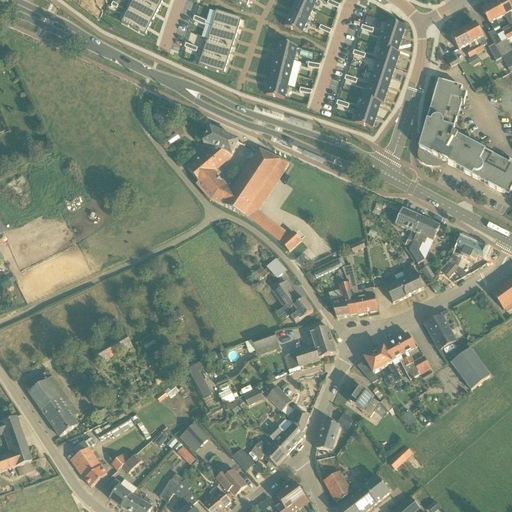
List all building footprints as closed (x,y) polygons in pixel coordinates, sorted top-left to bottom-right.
[(133,0),(128,10),(152,23),(158,11),(138,0),(133,0)] [(138,0),(158,11),(164,0),(138,0)] [(318,0),(297,0),(296,3),(313,11),(318,0)] [(505,17),(510,26),(511,28),(511,30),(511,12),(505,0),(498,0),(497,1),(498,3),(505,17)] [(313,11),(296,3),(290,15),(308,23),(313,11)] [(496,21),(505,17),(498,3),(483,11),(490,25),(490,24),(494,31),(489,34),(495,46),(496,47),(502,44),(498,37),(495,31),(500,28),(496,21)] [(152,23),(128,10),(121,23),(145,36),(152,23)] [(212,25),(237,33),(241,20),(216,11),(212,25)] [(308,23),(290,15),(285,27),(302,35),(308,23)] [(384,36),(402,42),(406,29),(388,23),(384,36)] [(477,55),(484,51),(482,48),(487,45),(476,24),(464,31),(477,55)] [(237,33),(212,25),(207,38),(233,47),(237,33)] [(511,30),(511,28),(510,26),(502,30),(504,34),(507,41),(508,40),(511,38),(511,30)] [(477,55),(464,31),(451,37),(459,51),(468,46),(471,51),(467,53),(470,59),(477,55)] [(380,48),(400,55),(400,54),(398,54),(402,42),(384,36),(380,48)] [(203,52),(228,60),(233,47),(207,38),(203,52)] [(276,56),(294,61),(297,48),(279,43),(276,56)] [(496,47),(495,46),(489,49),(496,62),(502,59),(496,47)] [(378,62),(396,68),(400,55),(380,48),(379,49),(382,50),(378,62)] [(228,60),(203,52),(198,65),(224,74),(228,60)] [(511,53),(502,59),(511,74),(511,73),(511,53)] [(294,61),(276,56),(272,69),(291,74),(294,61)] [(468,61),(473,68),(481,64),(477,56),(468,61)] [(449,64),(451,69),(459,65),(456,60),(449,64)] [(396,68),(378,62),(374,74),(392,80),(396,68)] [(291,74),(272,69),(269,82),(288,87),(291,74)] [(392,80),(374,74),(370,87),(388,93),(392,80)] [(288,87),(269,82),(266,96),(285,100),(288,87)] [(464,105),(467,95),(461,93),(463,89),(439,82),(419,150),(420,150),(419,154),(420,159),(422,163),(426,166),(431,166),(435,165),(439,162),(440,161),(448,165),(509,197),(511,190),(511,163),(510,162),(509,164),(458,137),(458,136),(453,134),(462,104),(464,105)] [(388,93),(370,87),(366,99),(363,98),(384,105),(388,93)] [(384,105),(363,98),(359,111),(377,117),(381,105),(383,106),(384,105)] [(377,117),(359,111),(355,124),(373,130),(377,117)] [(232,158),(239,143),(210,130),(203,145),(213,149),(209,152),(192,168),(189,165),(186,167),(199,183),(197,185),(211,201),(243,217),(244,216),(252,222),(280,180),(289,166),(260,153),(235,191),(226,187),(214,173),(231,158),(232,158)] [(396,225),(412,232),(414,233),(421,219),(403,210),(396,225)] [(421,219),(414,233),(417,235),(411,249),(419,253),(423,244),(425,245),(427,240),(433,243),(440,227),(421,219)] [(289,254),(302,242),(293,233),(281,245),(289,254)] [(475,263),(477,260),(478,258),(485,262),(490,250),(461,236),(449,263),(441,273),(450,280),(458,268),(463,257),(475,263)] [(353,255),(366,249),(363,242),(350,248),(353,255)] [(276,260),(266,269),(277,280),(287,271),(276,260)] [(332,265),(314,274),(317,279),(342,268),(340,262),(332,265)] [(348,284),(346,285),(347,285),(349,291),(353,299),(354,300),(359,316),(368,314),(370,314),(378,312),(373,290),(373,289),(359,292),(353,268),(353,267),(346,268),(343,269),(342,269),(347,280),(348,284)] [(424,290),(415,272),(413,267),(402,273),(404,277),(397,281),(394,276),(392,277),(382,282),(393,305),(424,290)] [(342,269),(338,271),(342,280),(346,278),(342,269)] [(511,280),(493,294),(507,314),(511,310),(511,280)] [(300,303),(286,283),(272,292),(283,309),(276,314),(282,322),(290,316),(296,325),(313,313),(305,300),(300,303)] [(347,285),(346,285),(340,287),(339,287),(341,291),(343,299),(331,302),(331,303),(337,320),(358,316),(359,316),(354,300),(353,299),(349,291),(347,285)] [(182,319),(182,318),(185,316),(181,309),(178,311),(167,317),(172,325),(182,319)] [(441,351),(452,345),(457,342),(441,317),(426,326),(440,352),(441,351)] [(336,355),(328,329),(311,334),(316,348),(285,358),(285,359),(289,372),(318,363),(317,361),(336,355)] [(252,340),(255,351),(277,343),(274,332),(252,340)] [(100,367),(133,348),(125,333),(91,352),(100,367)] [(408,359),(405,355),(416,349),(408,336),(397,342),(411,367),(414,365),(415,364),(411,357),(408,359)] [(385,349),(393,362),(402,358),(403,361),(400,363),(411,381),(421,375),(417,369),(414,365),(411,367),(397,342),(385,349)] [(163,350),(158,352),(164,362),(175,354),(169,345),(163,350)] [(365,360),(367,364),(359,369),(373,385),(378,382),(374,375),(388,367),(392,375),(390,376),(384,380),(389,388),(402,380),(394,367),(396,366),(394,362),(393,363),(393,362),(385,349),(383,350),(381,349),(377,350),(377,353),(365,360)] [(451,365),(472,392),(491,377),(471,350),(459,358),(451,365)] [(226,353),(217,357),(219,363),(228,359),(226,353)] [(421,375),(431,370),(425,358),(415,364),(414,365),(417,369),(421,375)] [(187,371),(204,401),(211,397),(198,374),(205,370),(201,363),(187,371)] [(60,438),(77,427),(67,411),(70,409),(47,373),(25,388),(29,393),(29,394),(60,438)] [(88,380),(80,385),(94,407),(102,402),(88,380)] [(179,393),(173,385),(164,393),(164,392),(156,398),(159,403),(167,396),(170,400),(179,393)] [(310,418),(295,412),(289,406),(292,403),(277,389),(268,399),(282,413),(283,412),(291,421),(291,422),(304,434),(310,418)] [(379,405),(378,404),(374,401),(374,400),(359,389),(349,403),(356,407),(350,416),(357,421),(362,414),(370,420),(379,406),(386,414),(393,409),(385,400),(379,405)] [(230,391),(219,396),(224,406),(234,401),(230,391)] [(249,407),(263,400),(258,391),(245,398),(249,407)] [(101,421),(107,417),(108,416),(107,414),(110,411),(106,406),(103,408),(102,406),(95,412),(101,421)] [(410,413),(402,419),(409,428),(417,422),(410,413)] [(349,417),(343,427),(349,430),(354,421),(349,417)] [(16,418),(0,423),(0,436),(2,436),(8,455),(0,457),(0,474),(8,471),(14,469),(31,463),(27,450),(16,418)] [(101,442),(132,424),(129,418),(111,428),(98,436),(101,442)] [(273,440),(278,445),(289,454),(306,436),(304,434),(291,422),(291,423),(287,421),(280,428),(278,426),(267,436),(272,441),(273,440)] [(332,452),(340,427),(325,423),(317,452),(332,452)] [(196,452),(208,440),(194,426),(182,438),(196,452)] [(144,427),(140,430),(145,437),(149,434),(144,427)] [(96,445),(91,439),(85,443),(84,442),(72,450),(77,457),(71,462),(91,489),(108,476),(97,462),(101,459),(93,448),(96,445)] [(271,452),(263,444),(254,453),(262,462),(266,458),(277,468),(289,454),(278,445),(271,452)] [(396,472),(405,463),(413,455),(406,448),(388,464),(396,472)] [(186,450),(179,456),(190,466),(196,459),(186,450)] [(118,473),(123,469),(133,459),(127,453),(112,466),(118,473)] [(245,454),(236,461),(246,473),(255,466),(245,454)] [(129,476),(143,463),(137,456),(133,459),(123,469),(129,476)] [(337,506),(353,494),(345,479),(350,476),(346,469),(324,482),(337,506)] [(247,487),(234,471),(228,476),(225,472),(216,480),(228,493),(231,491),(236,497),(247,487)] [(368,511),(390,494),(377,478),(336,511),(368,511)] [(110,501),(122,509),(130,496),(131,497),(136,489),(125,481),(122,485),(116,481),(108,492),(114,496),(110,501)] [(169,505),(175,495),(174,494),(179,487),(173,483),(172,483),(161,500),(169,505)] [(174,494),(175,495),(182,504),(186,509),(183,511),(194,511),(193,509),(199,504),(182,484),(181,483),(179,487),(174,494)] [(278,511),(287,511),(305,498),(295,484),(277,498),(281,504),(275,508),(278,511)] [(208,511),(221,511),(231,504),(221,492),(217,488),(210,494),(214,499),(204,507),(208,511)] [(126,511),(150,511),(152,510),(132,498),(131,497),(130,496),(122,509),(126,511)] [(262,511),(271,502),(267,497),(258,506),(262,511)] [(409,500),(395,511),(416,511),(419,511),(409,500)] [(434,502),(427,508),(430,511),(434,511),(439,508),(434,502)]
